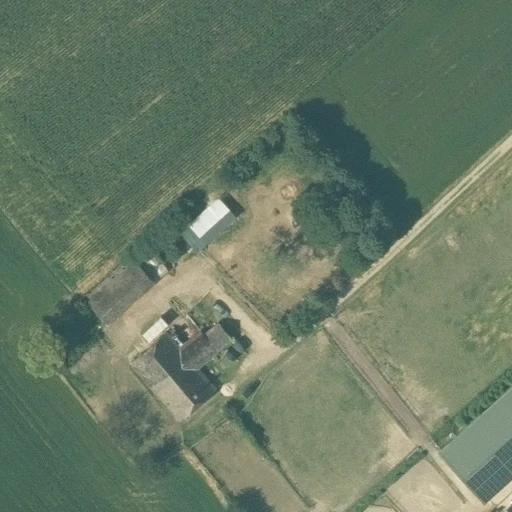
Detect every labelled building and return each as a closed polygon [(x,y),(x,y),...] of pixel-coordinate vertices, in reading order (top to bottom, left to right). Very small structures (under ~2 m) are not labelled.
[(211,205),(180,233),(198,253),(229,226),(211,205)] [(139,262),(93,303),(109,321),(155,280),(139,262)] [(241,330),(228,315),(220,322),(233,337),(241,330)] [(195,343),(182,355),(195,370),(233,337),(220,322),(204,335),(195,343)] [(195,343),(204,335),(198,327),(188,336),(195,343)] [(212,390),(195,370),(182,355),(165,336),(132,365),(179,419),(212,390)] [(511,386),(441,451),(484,499),(511,474),(511,386)]
